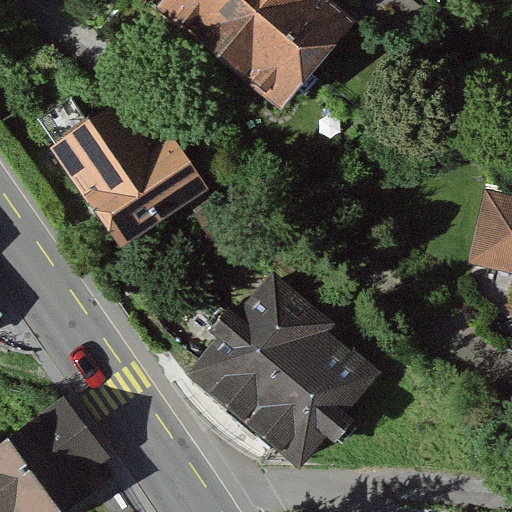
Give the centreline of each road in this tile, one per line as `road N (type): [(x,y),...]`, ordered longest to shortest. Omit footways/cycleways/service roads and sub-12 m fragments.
road 1 (tertiary): [(0,230),(195,511)]
road 2 (residential): [(38,0),(264,194)]
road 3 (residential): [(275,493),(388,486),(511,498)]
